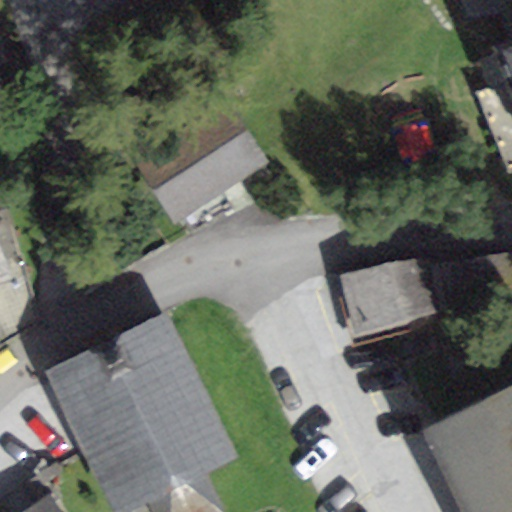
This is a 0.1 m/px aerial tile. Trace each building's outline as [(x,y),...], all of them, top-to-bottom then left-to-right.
[(511,0),(462,0),(477,30),(511,19),(511,0)] [(146,164),(183,227),(274,174),(237,111),(146,164)] [(0,209),(0,303),(30,292),(0,209)] [(432,265),(343,283),(355,345),(445,327),(432,265)] [(92,355),(45,379),(113,511),(139,511),(151,506),(154,511),(222,511),(205,479),(239,461),(165,318),(115,344),(113,341),(91,353),(92,355)] [(511,511),(511,406),(441,441),(475,511),(511,511)] [(57,511),(47,497),(26,511),(57,511)]
